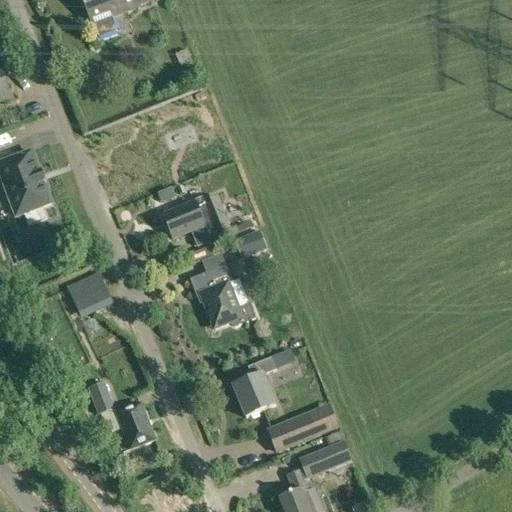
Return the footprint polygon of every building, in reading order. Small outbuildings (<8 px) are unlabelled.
[(95,24),(100,39),(118,32),(113,18),(139,8),(139,6),(154,1),(153,0),(82,0),(92,25),(95,24)] [(0,102),(11,99),(2,77),(3,76),(2,66),(0,63),(0,102)] [(1,117),(5,128),(21,122),(17,111),(1,117)] [(91,141),(95,154),(112,149),(108,136),(91,141)] [(150,146),(117,161),(124,176),(157,160),(150,146)] [(24,215),(29,228),(49,220),(44,208),(51,205),(43,184),(45,183),(41,173),(39,174),(31,153),(0,164),(0,174),(16,218),(24,215)] [(161,178),(182,173),(178,160),(158,165),(161,178)] [(175,199),(171,190),(158,195),(162,205),(175,199)] [(192,233),(197,247),(231,234),(217,199),(204,204),(206,211),(199,214),(195,203),(163,216),(173,241),(192,233)] [(231,231),(233,237),(241,233),(238,228),(231,231)] [(267,251),(260,232),(235,242),(243,261),(267,251)] [(201,296),(214,330),(229,325),(235,328),(255,320),(249,305),(238,309),(228,285),(233,283),(226,266),(221,254),(202,262),(206,274),(191,280),(198,297),(201,296)] [(66,287),(82,322),(114,305),(99,273),(66,287)] [(234,388),(247,419),(275,407),(263,376),(276,371),(271,359),(248,368),(253,380),(234,388)] [(88,390),(98,416),(101,415),(115,410),(105,384),(88,390)] [(116,416),(122,431),(131,452),(155,442),(141,406),(116,416)] [(267,432),(277,457),(321,439),(311,413),(267,432)] [(300,461),(308,482),(354,464),(345,442),(300,461)] [(279,500),(284,511),(324,511),(315,490),(308,492),(300,473),(287,478),(294,494),(279,500)]
